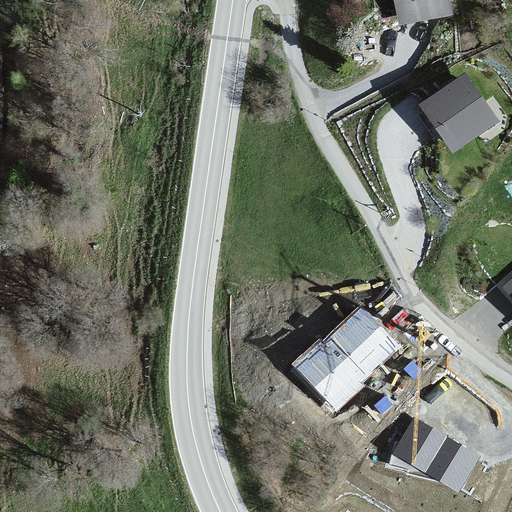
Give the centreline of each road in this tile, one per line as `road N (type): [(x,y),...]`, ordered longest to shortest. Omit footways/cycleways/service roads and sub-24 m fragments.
road 1 (tertiary): [(220,511),(196,448),(190,313),(233,0)]
road 2 (unclassified): [(511,380),(427,315),(312,112),(289,0)]
